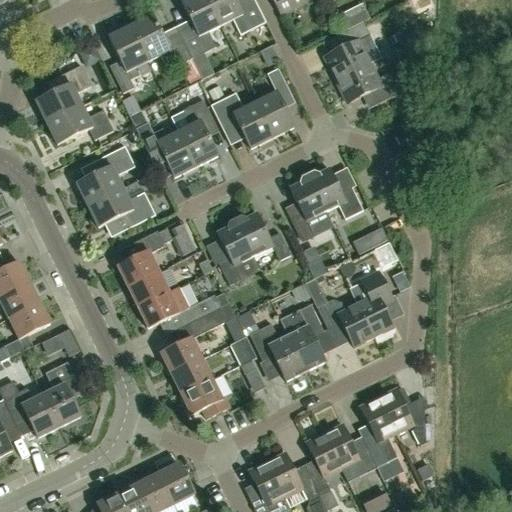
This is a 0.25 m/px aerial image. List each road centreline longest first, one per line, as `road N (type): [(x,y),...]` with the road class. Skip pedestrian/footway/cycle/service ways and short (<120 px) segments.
road 1 (residential): [(329,140),(373,146),(421,241),(415,351),(213,454)]
road 2 (tertiary): [(123,423),(121,377),(22,180),(0,159)]
road 3 (residential): [(179,216),(329,140)]
road 4 (residential): [(261,0),(329,140)]
road 5 (tertiary): [(0,509),(105,454),(123,423)]
road 6 (residential): [(6,50),(14,38),(76,8),(94,12),(119,0)]
